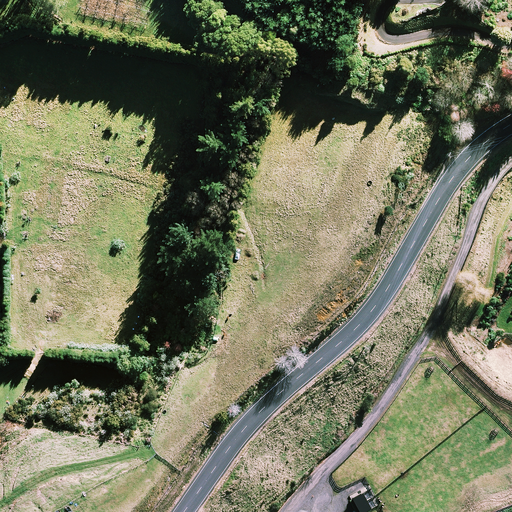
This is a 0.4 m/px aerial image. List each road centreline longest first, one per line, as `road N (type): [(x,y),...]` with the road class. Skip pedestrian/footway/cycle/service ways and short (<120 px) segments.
road 1 (tertiary): [(511,123),(451,179),(378,301),(244,427),(184,511)]
road 2 (track): [(288,511),(361,438),(511,166)]
